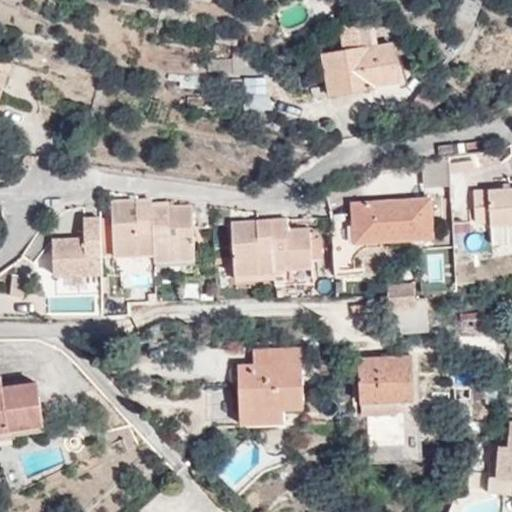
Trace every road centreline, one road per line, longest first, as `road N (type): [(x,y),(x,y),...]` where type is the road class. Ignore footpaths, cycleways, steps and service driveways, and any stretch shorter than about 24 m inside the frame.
road 1 (unknown): [(0,328),(326,305)]
road 2 (residential): [(0,200),(52,178),(290,206)]
